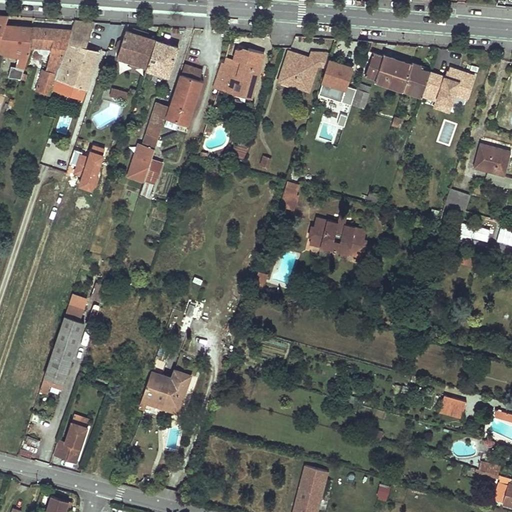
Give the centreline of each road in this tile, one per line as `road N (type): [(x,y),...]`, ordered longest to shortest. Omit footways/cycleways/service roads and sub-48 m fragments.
road 1 (tertiary): [(241,8),(511,30)]
road 2 (unknown): [(73,147),(124,0)]
road 3 (unknown): [(0,297),(43,180)]
